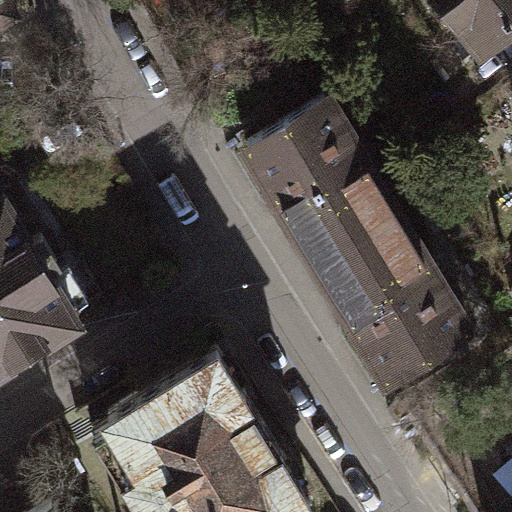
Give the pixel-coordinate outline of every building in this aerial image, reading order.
[(0,0),(0,10),(15,3),(13,0),(0,0)] [(511,0),(443,0),(479,46),(511,20),(511,0)] [(243,135),(314,254),(398,205),(327,85),(243,135)] [(32,237),(4,191),(0,193),(0,355),(76,310),(47,262),(57,256),(42,231),(32,237)] [(314,254),(384,373),(468,324),(398,205),(314,254)] [(280,511),(309,496),(217,342),(107,407),(141,465),(123,475),(138,501),(146,497),(153,510),(166,502),(171,511),(280,511)] [(59,511),(49,494),(18,511),(59,511)]
